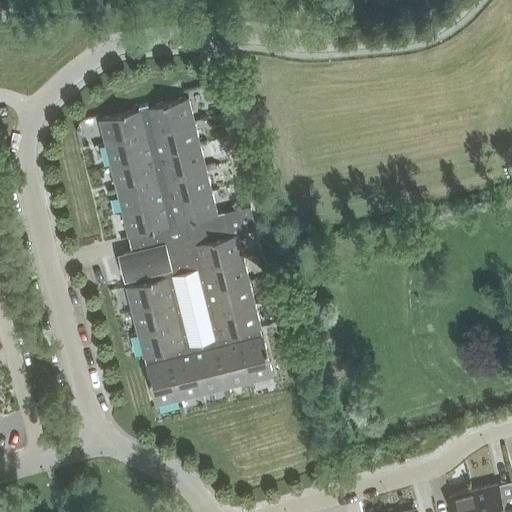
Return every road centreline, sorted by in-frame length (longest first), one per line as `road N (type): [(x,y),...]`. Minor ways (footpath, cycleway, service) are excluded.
road 1 (residential): [(35,110),(90,58),(125,44),(239,33),(288,41),(405,38),(466,0)]
road 2 (residential): [(103,436),(86,412),(30,192),(24,147),(35,110)]
road 3 (residential): [(511,430),(463,447),(437,467),(283,511)]
road 4 (residential): [(46,461),(0,302)]
road 5 (residential): [(203,511),(182,483),(103,436)]
